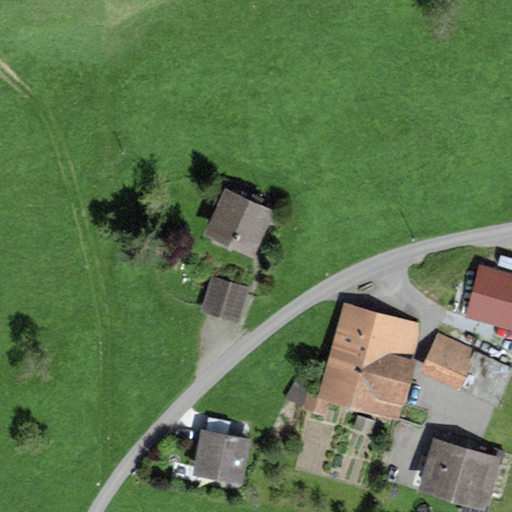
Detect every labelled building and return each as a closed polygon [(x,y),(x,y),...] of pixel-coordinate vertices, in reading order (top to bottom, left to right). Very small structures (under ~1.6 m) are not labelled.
[(254,248),(276,201),(225,178),(203,225),(254,248)] [(511,321),(511,269),(480,260),(466,308),(511,321)] [(238,318),(250,285),(212,272),(200,305),(238,318)] [(319,388),(398,413),(426,322),(346,298),(319,388)] [(501,401),(511,376),(511,362),(438,329),(421,365),(501,401)] [(304,404),(326,411),(332,394),(308,386),(310,382),(297,377),(287,395),(304,401),(304,404)] [(243,475),(252,431),(202,420),(193,464),(243,475)] [(485,501),(502,451),(435,428),(418,478),(485,501)]
